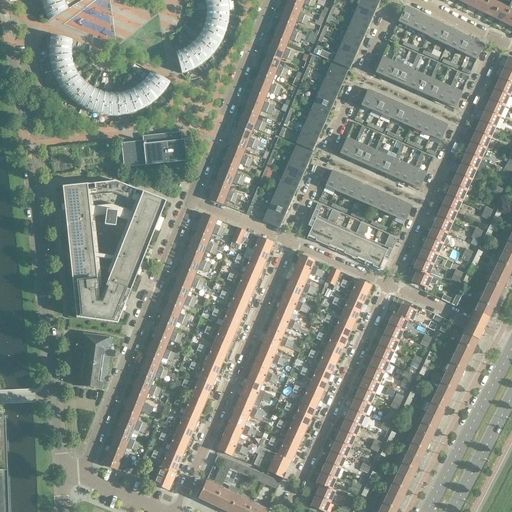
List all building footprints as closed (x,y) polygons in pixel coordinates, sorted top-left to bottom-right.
[(64,0),(57,0),(42,4),(45,12),(49,21),(68,9),(65,4),(64,0)] [(227,0),(204,0),(206,5),(206,11),(229,10),(228,2),(227,0)] [(371,0),(360,0),(358,5),(374,13),(377,8),(378,8),(380,4),(371,0)] [(487,0),(462,0),(461,2),(465,4),(472,7),(478,11),(482,12),(487,0)] [(487,0),(482,12),(485,14),(502,22),(511,3),(510,2),(507,8),(506,7),(491,0),(487,0)] [(287,2),(284,11),(308,21),(309,17),(305,15),(305,14),(300,13),(302,8),(287,2)] [(511,10),(511,7),(511,3),(502,22),(511,27),(511,10)] [(358,5),(354,15),(370,22),(371,23),(373,18),(372,18),(374,13),(358,5)] [(405,6),(398,21),(408,26),(415,11),(405,6)] [(206,16),(205,22),(227,27),(228,19),(229,10),(206,11),(206,16)] [(308,21),(284,11),(280,20),(295,26),(296,21),(301,23),(306,25),(308,21)] [(415,11),(408,26),(417,31),(425,16),(415,11)] [(354,15),(350,24),(366,31),(368,26),(369,27),(371,23),(370,22),(354,15)] [(320,26),(323,18),(319,16),(318,20),(315,19),(314,23),(320,26)] [(425,16),(417,31),(427,35),(435,20),(425,16)] [(291,35),(301,39),(302,35),(297,33),(298,32),(293,30),(295,26),(280,20),(276,29),(291,35)] [(435,20),(427,35),(437,40),(444,25),(435,20)] [(203,27),(201,32),(220,43),(224,35),(227,27),(205,22),(203,27)] [(350,24),(346,34),(362,41),(363,41),(365,37),(364,37),(366,31),(350,24)] [(444,25),(437,40),(447,45),(454,30),(444,25)] [(276,29),(273,38),(287,44),(289,39),(294,41),(299,43),(301,39),(291,35),(276,29)] [(454,30),(447,45),(457,50),(464,35),(454,30)] [(198,36),(194,41),(210,56),(216,50),(220,43),(201,32),(198,36)] [(311,33),(308,42),(313,44),(316,35),(311,33)] [(49,43),(48,51),(71,51),(71,46),(72,40),(51,34),(50,34),(50,39),(49,43)] [(346,34),(341,43),(358,50),(360,45),(361,46),(363,41),(362,41),(346,34)] [(464,35),(457,50),(466,55),(474,40),(464,35)] [(273,38),(269,47),(293,57),(295,52),(290,50),(286,48),(287,44),(273,38)] [(474,40),(466,55),(476,60),(484,44),(474,40)] [(190,44),(186,47),(197,67),(204,62),(210,56),(194,41),(190,44)] [(341,43),(337,53),(354,60),(355,60),(357,56),(356,55),(358,50),(341,43)] [(175,52),(181,74),(186,72),(189,71),(197,67),(186,47),(180,50),(175,52)] [(269,47),(266,56),(280,62),(282,57),(287,59),(292,61),(293,57),(269,47)] [(321,50),(318,55),(349,69),(354,60),(337,53),(335,57),(331,56),(332,55),(321,50)] [(71,51),(48,51),(49,60),(51,68),(72,62),(71,57),(71,51)] [(382,57),(375,73),(385,78),(392,61),(394,62),(395,58),(397,54),(394,53),(391,61),(382,57)] [(266,56),(262,65),(281,73),(286,74),(288,70),(283,68),(278,66),(280,62),(266,56)] [(392,61),(385,78),(395,82),(402,66),(403,62),(395,58),(394,62),(392,61)] [(72,62),(51,68),(54,76),(57,84),(77,72),(74,67),(72,62)] [(402,66),(395,82),(405,86),(412,70),(414,71),(417,63),(414,62),(412,66),(403,62),(402,66)] [(348,71),(331,64),(327,74),(343,81),(348,71)] [(262,65),(259,74),(273,80),(275,75),(280,77),(285,78),(286,74),(281,73),(262,65)] [(511,71),(504,68),(499,78),(511,84),(511,71)] [(412,70),(405,86),(414,91),(422,74),(414,71),(412,70)] [(422,74),(415,91),(424,95),(432,79),(433,79),(437,72),(434,70),(430,78),(422,74)] [(147,76),(143,80),(160,96),(165,90),(170,82),(150,71),(147,76)] [(77,72),(57,84),(62,91),(68,97),(84,81),(80,77),(77,72)] [(259,74),(255,83),(274,91),(279,93),(282,94),(283,90),(276,86),(271,84),(273,80),(259,74)] [(343,81),(327,74),(323,84),(339,91),(343,81)] [(511,84),(499,78),(494,89),(510,96),(511,90),(511,84)] [(432,79),(424,95),(435,100),(442,83),(433,79),(432,79)] [(442,83),(435,100),(444,104),(452,88),(453,88),(456,80),(453,79),(450,87),(442,83)] [(139,84),(135,87),(146,106),(153,102),(160,96),(143,80),(139,84)] [(84,81),(68,97),(74,103),(81,107),(93,88),(88,85),(84,81)] [(255,83),(251,92),(266,98),(268,93),(273,94),(278,96),(279,93),(274,91),(255,83)] [(339,91),(323,84),(318,94),(335,101),(339,91)] [(130,90),(125,91),(131,113),(139,110),(146,106),(135,87),(130,90)] [(93,88),(81,107),(89,111),(97,114),(103,92),(98,90),(93,88)] [(452,88),(444,104),(454,108),(462,92),(453,88),(452,88)] [(494,89),(489,99),(505,106),(510,96),(494,89)] [(367,90),(361,105),(371,109),(377,94),(367,90)] [(119,93),(114,93),(114,116),(123,115),(131,113),(125,91),(119,93)] [(103,92),(97,114),(106,115),(114,116),(114,93),(108,93),(103,92)] [(264,103),(266,98),(251,92),(248,101),(272,111),(274,107),(264,103)] [(318,94),(314,104),(330,111),(335,101),(318,94)] [(377,94),(371,109),(381,114),(387,98),(377,94)] [(387,98),(381,114),(391,118),(397,103),(387,98)] [(489,99),(485,110),(500,117),(505,107),(505,106),(489,99)] [(272,111),(248,101),(244,110),(259,116),(261,111),(266,112),(274,116),(276,112),(274,111),(272,111)] [(407,107),(397,103),(391,118),(400,122),(407,107)] [(330,111),(314,104),(309,113),(326,121),(330,111)] [(417,112),(407,107),(400,122),(410,127),(417,112)] [(257,120),(259,116),(244,110),(241,119),(265,129),(267,125),(257,120)] [(485,110),(480,120),(495,127),(500,117),(485,110)] [(427,116),(417,112),(410,127),(420,131),(427,116)] [(309,113),(305,123),(321,131),(326,121),(309,113)] [(437,120),(427,116),(420,131),(430,136),(437,120)] [(265,129),(241,119),(237,128),(252,133),(254,128),(264,132),(265,129)] [(447,125),(437,120),(430,136),(440,140),(447,125)] [(480,120),(475,131),(490,138),(495,127),(480,120)] [(321,131),(305,123),(301,133),(317,141),(321,131)] [(250,137),(252,133),(237,128),(234,137),(262,148),(264,144),(255,140),(255,139),(250,137)] [(475,131),(470,142),(486,149),(490,138),(475,131)] [(123,167),(145,165),(186,161),(184,140),(182,140),(181,132),(142,136),(143,141),(121,143),(123,167)] [(301,133),(296,143),(312,151),(317,141),(301,133)] [(346,138),(339,154),(349,158),(356,142),(358,143),(361,135),(358,134),(355,141),(346,138)] [(234,137),(230,146),(244,151),(246,146),(251,148),(256,150),(258,146),(234,137)] [(356,142),(349,158),(359,163),(366,146),(358,143),(356,142)] [(366,146),(359,163),(369,167),(376,151),(378,151),(381,144),(378,142),(375,150),(366,146)] [(470,142),(466,152),(481,159),(486,149),(470,142)] [(230,146),(226,155),(246,162),(251,165),(253,160),(248,158),(248,157),(243,155),(244,151),(230,146)] [(312,153),(296,146),(292,155),(309,163),(311,159),(310,158),(312,153)] [(376,151),(369,167),(379,172),(386,155),(378,151),(376,151)] [(394,159),(386,155),(379,172),(389,176),(396,160),(397,160),(401,152),(398,151),(394,159)] [(466,152),(461,163),(476,170),(481,159),(466,152)] [(226,155),(223,163),(237,169),(239,164),(244,166),(249,168),(251,165),(246,162),(226,155)] [(307,167),(309,163),(292,155),(288,165),(304,172),(306,167),(307,167)] [(396,160),(389,176),(399,181),(406,164),(397,160),(396,160)] [(406,164),(399,181),(409,185),(416,168),(417,169),(421,161),(418,160),(414,168),(406,164)] [(236,173),(237,169),(223,163),(219,172),(248,184),(249,179),(240,175),(241,175),(236,173)] [(461,163),(456,173),(471,180),(476,170),(461,163)] [(511,173),(511,169),(511,167),(505,164),(503,169),(511,173)] [(304,172),(288,165),(283,174),(301,182),(303,178),(302,177),(304,172)] [(416,168),(409,185),(419,189),(426,173),(417,169),(416,168)] [(503,169),(501,174),(509,177),(511,173),(503,169)] [(324,189),(323,191),(333,195),(335,190),(342,175),(332,170),(331,172),(328,177),(326,183),(325,186),(324,189)] [(248,184),(219,172),(216,181),(230,187),(232,182),(246,187),(248,184)] [(456,173),(452,184),(467,191),(471,180),(456,173)] [(299,186),(301,182),(283,174),(279,183),(296,191),(298,186),(299,186)] [(342,175),(335,190),(345,194),(352,179),(342,175)] [(352,179),(345,194),(355,199),(362,184),(352,179)] [(115,181),(62,187),(72,282),(97,280),(90,217),(105,216),(104,225),(115,227),(116,217),(130,223),(107,281),(130,290),(166,201),(115,181)] [(216,181),(212,190),(231,198),(236,200),(237,199),(240,201),(242,197),(233,193),(229,191),(230,187),(216,181)] [(296,191),(279,183),(275,193),(292,201),(294,196),(293,196),(296,191)] [(362,184),(355,199),(365,203),(372,188),(362,184)] [(452,184),(447,195),(462,201),(467,191),(452,184)] [(501,194),(503,189),(496,185),(493,190),(501,194)] [(372,188),(365,203),(375,208),(381,192),(372,188)] [(212,190),(209,199),(223,205),(225,200),(230,202),(230,201),(235,204),(236,200),(231,198),(212,190)] [(381,192),(375,208),(385,212),(391,197),(381,192)] [(275,193),(271,202),(287,209),(290,204),(291,205),(292,201),(275,193)] [(447,195),(442,205),(457,212),(462,201),(447,195)] [(391,197),(385,212),(395,217),(401,201),(391,197)] [(401,201),(395,217),(405,221),(411,206),(401,201)] [(285,214),(287,209),(271,202),(267,212),(284,219),(286,215),(285,214)] [(311,227),(307,237),(306,239),(314,242),(315,241),(321,244),(336,211),(332,209),(327,221),(316,216),(321,205),(317,203),(307,225),(311,227)] [(442,205),(437,216),(452,222),(457,212),(442,205)] [(491,214),(493,210),(485,206),(483,211),(491,214)] [(335,251),(336,250),(345,229),(335,224),(340,213),(336,211),(321,244),(328,246),(327,248),(335,251)] [(483,211),(481,216),(489,219),(491,214),(483,211)] [(492,219),(497,221),(501,214),(496,211),(492,219)] [(282,223),(284,219),(267,212),(263,221),(279,228),(281,223),(282,223)] [(220,226),(222,221),(217,219),(203,214),(199,223),(218,231),(223,233),(227,234),(229,230),(220,226)] [(437,216),(433,226),(447,233),(452,222),(437,216)] [(487,242),(497,221),(492,219),(482,239),(487,242)] [(345,229),(336,250),(335,251),(343,255),(343,253),(350,256),(364,224),(360,222),(355,233),(345,229)] [(199,223),(196,232),(210,238),(212,233),(217,235),(221,237),(223,233),(218,231),(199,223)] [(364,224),(350,256),(356,259),(356,260),(364,264),(374,241),(363,237),(368,226),(364,224)] [(433,226),(428,237),(443,244),(447,233),(433,226)] [(231,242),(239,245),(240,243),(241,240),(243,237),(245,231),(237,227),(233,237),(231,242)] [(481,235),(483,230),(476,227),(473,232),(481,235)] [(511,231),(503,249),(511,253),(511,231)] [(196,232),(192,241),(211,248),(218,251),(222,252),(224,248),(213,244),(208,242),(210,238),(196,232)] [(225,243),(230,245),(231,242),(233,237),(229,235),(225,243)] [(384,246),(374,241),(364,264),(371,267),(372,266),(379,269),(385,256),(388,258),(397,238),(389,235),(384,246)] [(241,240),(250,244),(269,252),(273,243),(259,237),(257,242),(251,239),(251,240),(243,237),(241,240)] [(428,237),(423,247),(438,254),(443,244),(428,237)] [(240,243),(248,247),(248,248),(253,250),(251,255),(265,261),(269,252),(250,244),(241,240),(240,243)] [(192,241),(188,250),(203,255),(205,251),(216,255),(218,251),(211,248),(192,241)] [(423,247),(418,258),(433,265),(438,254),(423,247)] [(466,248),(463,253),(470,256),(472,251),(466,248)] [(478,261),(482,252),(477,249),(473,259),(478,261)] [(508,275),(511,266),(511,253),(503,249),(501,255),(494,269),(508,275)] [(188,250),(185,259),(204,266),(209,268),(211,264),(206,262),(201,260),(203,255),(188,250)] [(468,261),(470,256),(463,253),(461,258),(468,261)] [(301,254),(297,264),(311,270),(316,272),(321,274),(323,270),(312,265),(315,260),(301,254)] [(235,259),(242,261),(261,270),(265,261),(251,255),(249,259),(244,257),(243,258),(237,255),(235,259)] [(417,270),(417,271),(422,273),(423,273),(428,275),(433,265),(418,258),(414,269),(417,270)] [(207,273),(209,268),(204,266),(185,259),(181,268),(196,273),(198,269),(207,273)] [(234,262),(241,265),(240,266),(245,268),(243,273),(257,279),(261,270),(242,261),(235,259),(234,262)] [(473,259),(467,272),(472,274),(478,261),(473,259)] [(297,264),(293,273),(307,279),(309,274),(320,279),(321,274),(316,272),(311,270),(297,264)] [(181,268),(178,276),(197,284),(201,286),(203,282),(199,280),(194,278),(196,273),(181,268)] [(331,268),(326,282),(328,283),(334,286),(340,272),(331,268)] [(494,269),(484,290),(498,296),(508,275),(494,269)] [(455,270),(453,275),(460,278),(463,273),(455,270)] [(417,271),(412,281),(427,287),(429,282),(434,284),(437,279),(430,276),(428,275),(423,273),(422,273),(417,271)] [(442,276),(431,272),(430,276),(437,279),(441,281),(442,276)] [(228,276),(235,279),(254,287),(257,279),(243,273),(241,277),(236,275),(236,276),(229,273),(228,276)] [(293,273),(289,281),(303,287),(308,290),(314,292),(316,288),(310,285),(305,283),(307,279),(293,273)] [(471,275),(467,273),(463,281),(467,283),(471,275)] [(178,276),(174,285),(189,291),(191,287),(195,289),(200,290),(201,286),(197,284),(178,276)] [(227,279),(233,282),(233,283),(238,286),(236,290),(250,296),(254,287),(235,279),(228,276),(227,279)] [(347,285),(353,288),(367,294),(371,285),(357,279),(356,280),(353,279),(351,282),(350,282),(349,282),(342,279),(341,283),(347,285)] [(97,280),(72,282),(75,318),(117,324),(130,290),(107,281),(105,287),(108,288),(102,303),(96,302),(94,286),(97,286),(97,280)] [(303,287),(289,281),(285,291),(299,297),(301,292),(307,294),(312,296),(314,292),(308,290),(303,287)] [(351,292),(349,297),(363,303),(367,294),(353,288),(347,285),(341,283),(340,286),(346,289),(346,290),(351,292)] [(174,285),(171,294),(176,296),(190,302),(195,304),(196,300),(192,298),(187,296),(189,291),(174,285)] [(220,294),(227,297),(246,305),(250,296),(236,290),(234,295),(229,293),(228,294),(222,291),(220,294)] [(462,310),(473,315),(470,322),(483,328),(498,296),(484,290),(475,308),(465,303),(462,310)] [(285,291),(282,299),(296,305),(307,310),(309,307),(302,304),(303,303),(297,301),(299,297),(285,291)] [(451,305),(456,307),(462,295),(457,293),(451,305)] [(170,296),(167,303),(182,309),(183,305),(188,306),(196,309),(197,305),(195,304),(190,302),(176,296),(171,294),(170,296)] [(219,297),(226,300),(225,301),(230,303),(228,308),(242,314),(246,305),(227,297),(220,294),(219,297)] [(443,294),(441,299),(448,303),(450,298),(443,294)] [(363,303),(349,297),(347,301),(342,299),(341,300),(335,297),(333,300),(339,303),(359,312),(363,303)] [(282,299),(278,308),(292,314),(294,309),(299,312),(300,311),(306,313),(307,310),(296,305),(282,299)] [(343,310),(341,315),(355,321),(359,312),(345,306),(339,303),(333,300),(332,303),(338,306),(338,308),(343,310)] [(167,303),(164,312),(188,322),(190,318),(185,316),(185,315),(180,314),(182,309),(167,303)] [(402,304),(397,315),(402,317),(402,318),(408,320),(411,322),(416,311),(402,304)] [(213,312),(219,315),(239,323),(242,314),(228,308),(226,313),(221,311),(214,308),(213,312)] [(278,308),(274,317),(288,323),(300,328),(301,325),(295,322),(295,321),(290,319),(292,314),(278,308)] [(164,312),(160,321),(174,327),(176,322),(181,324),(186,326),(188,322),(164,312)] [(211,315),(218,318),(218,319),(223,321),(221,326),(235,332),(239,323),(219,315),(213,312),(211,315)] [(394,313),(389,324),(403,330),(408,320),(402,318),(402,317),(397,315),(394,313)] [(441,317),(434,314),(432,319),(439,322),(441,317)] [(331,321),(337,323),(351,330),(355,321),(341,315),(339,319),(334,317),(333,318),(327,315),(325,318),(331,321)] [(274,317),(270,326),(284,332),(286,327),(292,329),(292,328),(298,331),(300,328),(288,323),(274,317)] [(335,327),(333,332),(347,338),(351,330),(337,323),(331,321),(325,318),(324,321),(330,324),(330,325),(335,327)] [(445,319),(439,330),(444,333),(449,321),(445,319)] [(182,335),(173,332),(174,327),(160,321),(156,330),(176,338),(181,340),(182,335)] [(463,333),(454,353),(468,359),(483,328),(470,322),(465,333),(463,333)] [(389,324),(384,334),(399,341),(403,330),(389,324)] [(205,330),(212,332),(231,341),(235,332),(221,326),(219,330),(214,328),(213,329),(207,326),(205,330)] [(270,326),(267,335),(286,343),(292,346),(294,342),(287,340),(288,339),(282,336),(284,332),(270,326)] [(156,330),(153,339),(167,345),(169,340),(174,342),(179,344),(181,340),(176,338),(156,330)] [(204,332),(210,336),(210,337),(215,339),(213,343),(227,349),(231,341),(212,332),(205,330),(204,332)] [(317,336),(324,339),(343,347),(347,338),(333,332),(331,337),(326,334),(325,335),(319,332),(317,336)] [(76,343),(76,345),(74,345),(73,352),(77,353),(75,371),(74,371),(73,378),(77,378),(76,386),(102,389),(103,382),(108,382),(108,376),(107,376),(110,357),(114,357),(115,351),(113,350),(113,348),(111,347),(112,338),(80,333),(79,343),(76,343)] [(384,334),(379,345),(394,352),(399,341),(384,334)] [(424,334),(422,339),(430,342),(432,338),(431,338),(424,334)] [(267,335),(263,344),(277,350),(279,345),(284,347),(285,346),(291,349),(292,346),(286,343),(267,335)] [(316,339),(322,342),(322,343),(327,345),(325,349),(339,356),(343,347),(324,339),(317,336),(316,339)] [(153,339),(149,348),(169,356),(173,357),(175,353),(170,352),(170,351),(166,349),(167,345),(153,339)] [(427,347),(430,342),(422,339),(420,344),(427,347)] [(198,347),(204,350),(223,358),(227,349),(213,343),(211,348),(206,346),(206,347),(199,344),(198,347)] [(263,344),(259,352),(278,361),(285,363),(286,360),(280,357),(280,356),(275,354),(277,350),(263,344)] [(379,345),(374,356),(389,362),(394,352),(379,345)] [(196,350),(203,353),(203,354),(208,357),(206,361),(220,367),(223,358),(204,350),(198,347),(196,350)] [(149,348),(146,357),(160,363),(162,358),(167,360),(172,362),(173,357),(169,356),(149,348)] [(309,353),(316,356),(335,365),(339,356),(325,349),(323,354),(318,352),(317,353),(311,350),(309,353)] [(259,352),(255,361),(269,367),(271,363),(276,365),(277,364),(283,367),(285,363),(278,361),(259,352)] [(428,365),(433,354),(428,352),(423,363),(428,365)] [(308,356),(314,359),(314,360),(319,362),(317,367),(331,373),(335,365),(316,356),(309,353),(308,356)] [(468,359),(454,353),(444,373),(458,379),(468,359)] [(420,363),(422,359),(414,355),(412,360),(420,363)] [(374,356),(369,366),(384,373),(389,362),(374,356)] [(146,357),(142,366),(161,373),(166,375),(175,379),(177,375),(158,367),(160,363),(146,357)] [(412,360),(410,365),(418,368),(420,363),(412,360)] [(190,365),(197,368),(216,376),(220,367),(206,361),(204,366),(198,363),(198,364),(191,362),(190,365)] [(255,361),(251,370),(277,381),(279,378),(272,375),(272,374),(267,372),(269,367),(255,361)] [(423,363),(418,373),(423,375),(428,365),(423,363)] [(189,368),(195,371),(195,372),(200,374),(198,379),(212,385),(216,376),(197,368),(190,365),(189,368)] [(142,366),(139,375),(153,380),(155,376),(165,380),(166,375),(161,373),(142,366)] [(369,366),(365,377),(379,383),(384,373),(369,366)] [(301,371),(308,374),(327,382),(331,373),(317,367),(315,372),(310,369),(309,370),(303,367),(301,371)] [(251,370),(248,379),(262,385),(264,380),(269,383),(275,385),(277,381),(251,370)] [(300,374),(306,377),(306,378),(311,380),(309,385),(323,391),(327,382),(308,374),(301,371),(300,374)] [(444,373),(435,393),(448,399),(458,379),(444,373)] [(139,375),(135,383),(162,394),(164,390),(156,387),(151,385),(153,380),(139,375)] [(409,384),(412,380),(404,376),(402,381),(409,384)] [(365,377),(360,387),(374,394),(379,383),(365,377)] [(183,383),(189,386),(208,394),(212,385),(198,379),(196,384),(191,381),(191,382),(184,379),(183,383)] [(248,379),(244,388),(263,396),(270,399),(271,396),(264,393),(265,392),(260,390),(262,385),(248,379)] [(175,383),(188,389),(187,390),(193,392),(191,397),(205,403),(208,394),(189,386),(183,383),(176,380),(175,383)] [(402,381),(400,385),(407,389),(409,384),(402,381)] [(135,383),(132,392),(146,398),(148,394),(153,396),(160,398),(162,394),(135,383)] [(293,388),(300,391),(319,400),(323,391),(309,385),(307,389),(302,387),(301,388),(295,385),(293,388)] [(360,387),(355,398),(370,405),(374,394),(360,387)] [(244,388),(240,397),(254,403),(256,398),(261,400),(262,399),(268,402),(270,399),(263,396),(244,388)] [(300,391),(293,388),(292,392),(298,394),(296,400),(315,409),(319,400),(300,391)] [(132,392),(128,401),(147,409),(152,411),(154,407),(149,405),(144,403),(146,398),(132,392)] [(409,405),(414,395),(409,392),(404,403),(409,405)] [(425,413),(439,419),(448,399),(435,393),(425,413)] [(175,401),(182,403),(201,412),(205,403),(191,397),(188,401),(183,399),(183,400),(176,397),(175,401)] [(240,397),(236,406),(255,414),(262,417),(264,413),(257,410),(257,409),(252,407),(254,403),(240,397)] [(400,405),(402,400),(394,397),(392,402),(400,405)] [(355,398),(350,409),(365,415),(370,405),(355,398)] [(311,417),(315,409),(296,400),(294,405),(287,402),(285,405),(292,409),(311,417)] [(128,401),(124,410),(139,416),(141,411),(146,413),(150,415),(152,411),(147,409),(128,401)] [(174,404),(180,407),(185,410),(183,415),(197,420),(201,412),(182,403),(175,401),(174,404)] [(392,402),(390,406),(397,410),(400,405),(392,402)] [(404,403),(399,414),(404,416),(409,405),(404,403)] [(288,411),(290,413),(295,415),(293,420),(307,426),(311,417),(292,409),(285,405),(284,409),(288,411)] [(236,406),(233,414),(247,420),(249,416),(260,421),(268,423),(270,420),(262,417),(255,414),(236,406)] [(350,409),(345,419),(360,426),(365,415),(350,409)] [(124,410),(121,419),(145,429),(147,425),(142,423),(137,421),(139,416),(124,410)] [(425,413),(416,433),(429,440),(439,419),(425,413)] [(233,414),(229,423),(255,434),(256,431),(244,426),(247,421),(247,420),(233,414)] [(167,418),(174,421),(193,429),(197,420),(183,415),(181,419),(176,417),(175,418),(169,415),(167,418)] [(0,511),(8,511),(5,418),(0,417),(0,511)] [(166,422),(173,424),(172,425),(177,427),(175,432),(189,438),(193,429),(174,421),(167,418),(166,422)] [(389,426),(392,421),(384,418),(382,423),(389,426)] [(121,419),(117,428),(137,436),(139,431),(143,433),(145,429),(121,419)] [(345,419),(341,430),(355,436),(360,426),(345,419)] [(277,424),(284,426),(303,435),(307,426),(293,420),(291,424),(286,422),(285,423),(279,420),(277,424)] [(229,423),(225,432),(239,438),(241,434),(246,436),(247,435),(253,438),(255,434),(229,423)] [(276,427),(282,430),(282,431),(287,433),(285,437),(299,444),(303,435),(284,426),(277,424),(276,427)] [(117,428),(114,437),(138,447),(140,443),(135,441),(137,436),(117,428)] [(341,430),(336,440),(350,447),(353,441),(357,443),(360,438),(355,436),(341,430)] [(160,436),(166,439),(186,447),(189,438),(175,432),(173,437),(168,435),(162,433),(160,436)] [(242,445),(237,443),(239,438),(225,432),(221,441),(247,452),(248,449),(242,446),(242,445)] [(390,445),(395,434),(390,432),(385,443),(390,445)] [(416,433),(406,453),(420,460),(429,440),(416,433)] [(159,439),(165,442),(165,443),(170,445),(168,450),(182,456),(186,447),(166,439),(160,436),(159,439)] [(114,437),(110,447),(125,452),(127,447),(131,449),(137,451),(138,447),(114,437)] [(269,441),(276,444),(295,453),(299,444),(285,437),(283,442),(278,440),(277,440),(271,437),(269,441)] [(379,447),(382,442),(374,438),(372,444),(379,447)] [(336,440),(331,451),(346,458),(350,447),(336,440)] [(247,452),(221,441),(217,450),(231,456),(232,454),(233,451),(239,453),(245,455),(247,452)] [(268,444),(274,447),(274,448),(279,450),(277,455),(290,461),(290,460),(291,461),(295,453),(276,444),(269,441),(268,444)] [(385,443),(379,456),(384,458),(390,445),(385,443)] [(377,452),(379,447),(372,444),(369,448),(377,452)] [(258,454),(253,464),(258,466),(263,456),(266,458),(270,451),(262,447),(258,446),(255,453),(258,454)] [(110,447),(106,455),(121,461),(130,465),(132,461),(123,457),(124,452),(110,447)] [(152,454),(159,456),(178,464),(182,456),(168,450),(166,454),(161,452),(160,453),(154,450),(153,453),(152,454)] [(331,451),(326,462),(341,468),(346,458),(331,451)] [(401,463),(396,473),(410,480),(420,460),(406,453),(401,463)] [(151,457),(158,460),(157,461),(162,463),(160,467),(174,473),(178,464),(159,456),(152,454),(151,457)] [(275,454),(271,462),(272,462),(286,469),(290,461),(277,455),(275,454)] [(106,455),(103,464),(117,470),(118,467),(119,467),(120,465),(128,469),(130,465),(121,461),(106,455)] [(220,465),(223,457),(218,455),(214,462),(220,465)] [(228,459),(223,457),(220,465),(221,465),(225,467),(228,459)] [(228,459),(225,467),(229,469),(230,469),(233,461),(228,459)] [(362,465),(369,468),(372,463),(364,459),(362,465)] [(148,469),(150,464),(142,460),(140,466),(148,469)] [(233,461),(230,469),(235,471),(239,463),(233,461)] [(272,462),(268,471),(282,478),(286,469),(272,462)] [(326,462),(321,472),(336,479),(341,468),(326,462)] [(244,466),(239,463),(235,471),(240,473),(244,466)] [(205,482),(198,497),(229,511),(236,496),(239,489),(230,485),(227,492),(220,489),(226,475),(227,474),(229,469),(225,467),(221,465),(214,480),(213,479),(212,481),(208,479),(207,482),(205,482)] [(367,474),(369,468),(362,465),(359,470),(367,474)] [(249,468),(244,466),(240,473),(246,476),(249,468)] [(156,481),(154,484),(168,490),(175,473),(174,473),(160,467),(154,480),(156,481)] [(254,470),(249,468),(246,476),(251,478),(254,470)] [(227,474),(226,475),(233,477),(235,471),(230,469),(229,469),(227,474)] [(254,470),(251,478),(254,479),(256,480),(259,472),(254,470)] [(371,486),(376,474),(371,471),(366,483),(371,486)] [(259,472),(256,480),(261,482),(265,475),(259,472)] [(321,472),(317,483),(321,485),(325,487),(325,486),(331,489),(336,479),(321,472)] [(396,473),(387,493),(401,500),(410,480),(396,473)] [(265,475),(261,482),(266,484),(270,477),(265,475)] [(246,477),(243,484),(249,487),(252,480),(246,477)] [(275,479),(270,477),(266,484),(271,487),(275,479)] [(271,487),(277,489),(280,481),(275,479),(271,487)] [(359,489),(362,485),(353,481),(351,486),(359,489)] [(366,483),(360,495),(365,498),(371,486),(366,483)] [(321,485),(316,495),(330,502),(335,491),(331,489),(325,486),(325,487),(321,485)] [(351,486),(349,490),(357,494),(359,489),(351,486)] [(387,493),(377,511),(394,511),(401,500),(387,493)] [(316,495),(311,506),(323,511),(324,511),(326,510),(326,511),(330,502),(316,495)] [(236,496),(229,511),(266,511),(267,510),(262,508),(258,506),(236,496)] [(349,510),(351,506),(343,502),(341,507),(349,510)]
